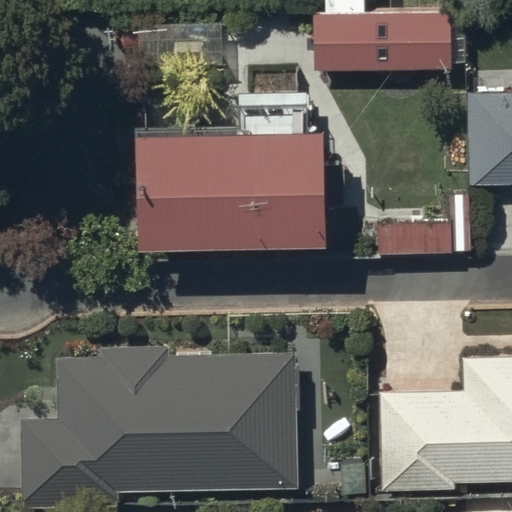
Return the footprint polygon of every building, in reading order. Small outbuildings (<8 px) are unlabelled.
[(313,15),(314,70),(451,69),(450,13),(364,14),(364,0),(324,0),(325,15),(313,15)] [(511,92),(468,93),(470,185),(511,184),(511,92)] [(131,129),(135,254),(323,250),(323,206),(342,205),(341,168),(322,169),(321,135),(308,135),(307,95),(240,96),(241,127),(131,129)] [(377,225),(377,256),(452,255),(452,252),(470,252),(469,196),(449,196),(449,225),(377,225)] [(101,358),(54,358),(54,419),(20,419),(19,505),(117,506),(117,489),(294,488),(294,358),(167,358),(167,349),(101,349),(101,358)] [(463,393),(380,394),(381,491),(453,491),(453,483),(511,482),(511,356),(463,357),(463,393)]
